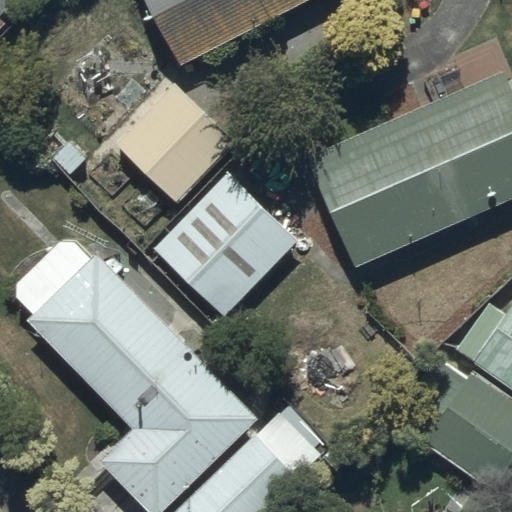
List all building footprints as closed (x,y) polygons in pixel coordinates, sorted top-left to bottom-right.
[(0,0),(0,32),(10,22),(2,15),(15,2),(12,0),(0,0)] [(154,0),(188,65),(312,0),(154,0)] [(313,155),(359,265),(511,201),(511,75),(510,72),(504,74),(493,50),(457,65),(467,90),(313,155)] [(183,202),(237,140),(172,84),(118,147),(183,202)] [(232,317),(301,241),(227,174),(158,251),(232,317)] [(139,426),(107,457),(161,511),(275,511),(308,482),(301,474),(319,457),(313,451),(325,438),(293,401),(268,426),(102,254),(94,262),(69,236),(14,290),(40,317),(36,321),(139,426)] [(511,319),(492,307),(463,351),(511,384),(511,319)] [(469,380),(448,365),(439,377),(446,382),(412,429),(485,482),(503,457),(511,463),(511,462),(511,401),(474,374),(469,380)]
